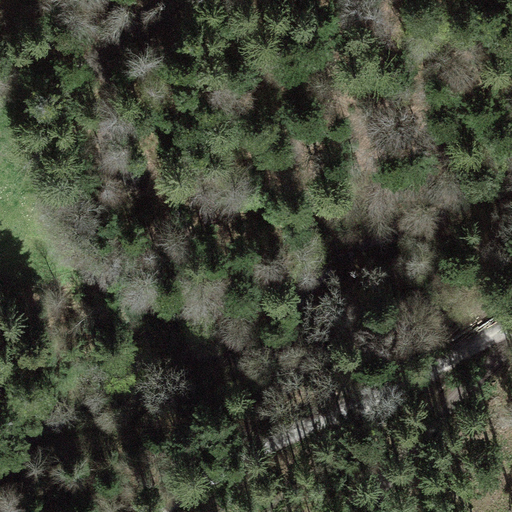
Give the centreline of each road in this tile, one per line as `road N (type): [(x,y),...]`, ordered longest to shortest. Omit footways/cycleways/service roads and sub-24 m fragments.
road 1 (track): [(160,511),(315,420),(511,324)]
road 2 (track): [(511,340),(359,511)]
